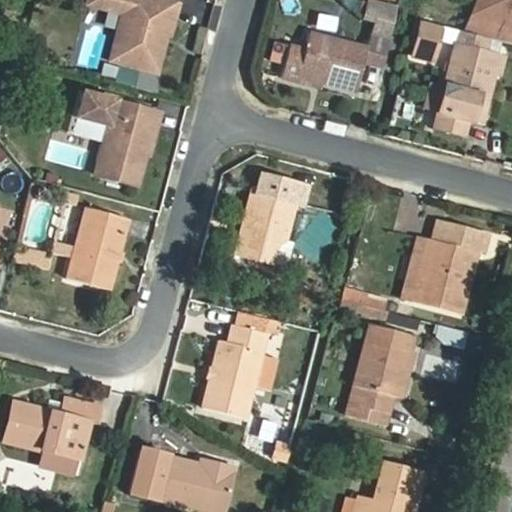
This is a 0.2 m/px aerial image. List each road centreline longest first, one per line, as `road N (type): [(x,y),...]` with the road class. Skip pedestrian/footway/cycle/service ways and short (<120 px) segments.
road 1 (residential): [(0,337),(114,367),(155,337),(211,115)]
road 2 (residential): [(511,192),(211,115)]
road 3 (residential): [(211,115),(246,0)]
